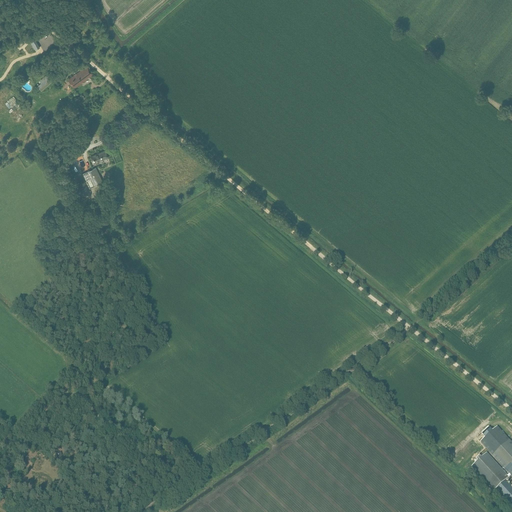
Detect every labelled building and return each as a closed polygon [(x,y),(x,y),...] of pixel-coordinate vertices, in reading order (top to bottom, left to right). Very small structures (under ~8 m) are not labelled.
[(34,37),(29,39),(33,47),(38,44),(34,37)] [(11,46),(3,56),(8,59),(16,49),(11,46)] [(87,66),(69,79),(75,88),(84,82),(83,81),(90,76),(90,77),(93,74),(87,66)] [(41,83),(39,84),(43,89),(45,87),(54,80),(48,73),(42,78),(44,80),(41,83)] [(90,157),(93,164),(108,157),(105,151),(90,157)] [(96,168),(87,172),(94,186),(102,182),(96,168)] [(70,178),(77,193),(83,190),(76,175),(70,178)] [(481,441),(507,470),(511,465),(511,442),(497,426),(481,441)] [(511,475),(510,473),(507,475),(487,453),(472,467),(494,491),(511,475)] [(511,487),(506,481),(498,488),(511,503),(511,487)]
